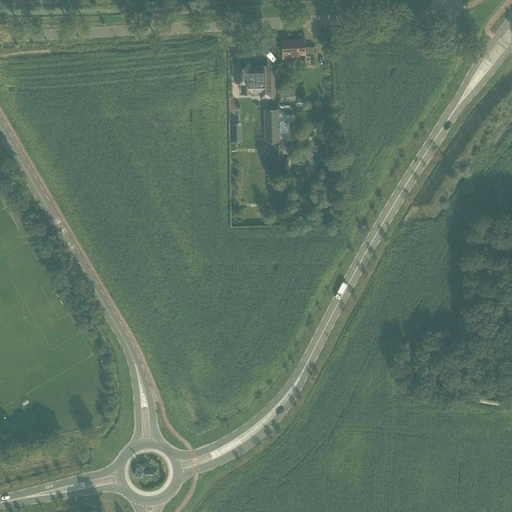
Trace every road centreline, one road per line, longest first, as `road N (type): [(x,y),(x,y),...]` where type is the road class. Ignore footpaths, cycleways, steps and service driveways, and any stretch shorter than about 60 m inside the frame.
road 1 (unclassified): [(0,34),(414,19),(444,7)]
road 2 (secondary): [(466,91),(340,293),(294,383),(251,433),(227,447)]
road 3 (unclassified): [(141,387),(121,335),(0,125)]
